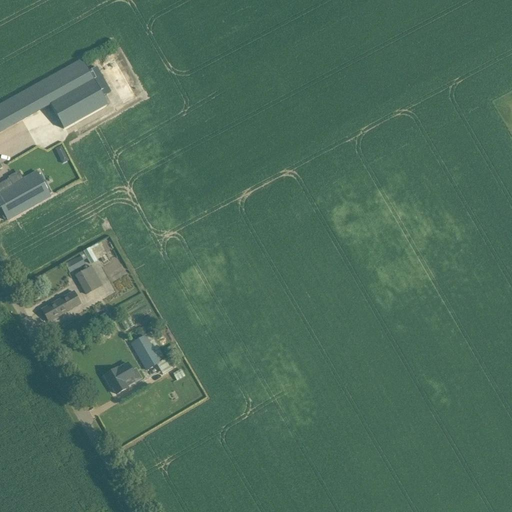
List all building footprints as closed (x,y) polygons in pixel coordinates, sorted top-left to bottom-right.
[(103,96),(110,92),(97,67),(89,72),(82,60),(0,105),(0,132),(50,105),(64,129),(107,105),(103,96)] [(38,174),(37,172),(13,186),(9,179),(0,184),(0,206),(8,221),(51,197),(49,194),(51,193),(40,173),(38,174)] [(83,253),(84,254),(84,255),(89,262),(90,265),(101,258),(103,263),(107,260),(98,245),(90,250),(89,249),(83,253)] [(18,261),(22,259),(18,251),(14,254),(18,261)] [(86,295),(102,286),(91,267),(76,276),(86,295)] [(49,323),(81,305),(73,292),(42,310),(49,323)] [(154,366),(161,362),(145,335),(130,344),(146,371),(154,366)] [(168,358),(176,352),(173,347),(164,352),(168,358)] [(116,395),(125,390),(128,388),(127,387),(134,382),(128,372),(132,370),(128,363),(117,369),(112,371),(104,376),(109,385),(110,384),(113,389),(116,395)]
